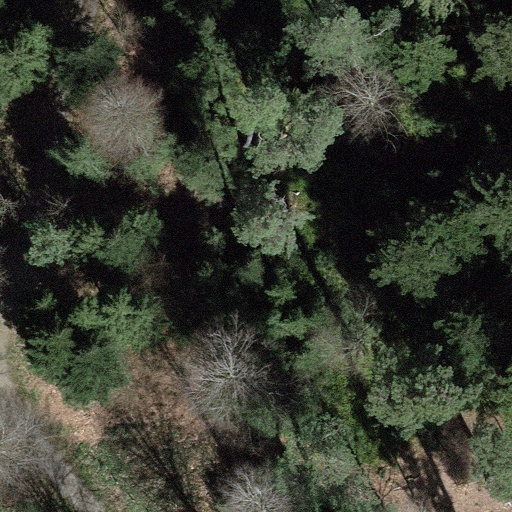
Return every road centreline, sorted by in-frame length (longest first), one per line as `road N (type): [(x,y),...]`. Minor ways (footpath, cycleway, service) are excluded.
road 1 (track): [(99,0),(35,194),(0,369)]
road 2 (track): [(0,407),(83,511)]
